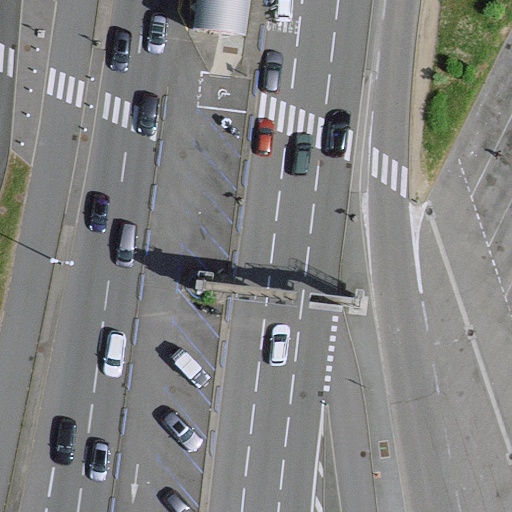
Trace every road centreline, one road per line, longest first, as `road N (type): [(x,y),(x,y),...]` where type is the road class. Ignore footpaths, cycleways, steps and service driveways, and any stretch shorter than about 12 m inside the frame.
road 1 (motorway): [(147,0),(63,511)]
road 2 (motorway): [(260,511),(322,0)]
road 3 (motorway): [(80,0),(0,443)]
